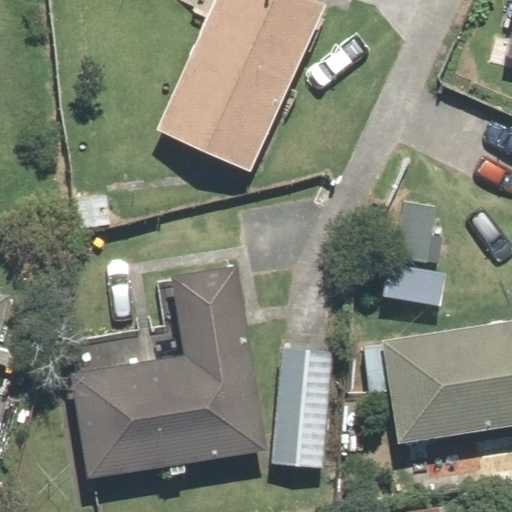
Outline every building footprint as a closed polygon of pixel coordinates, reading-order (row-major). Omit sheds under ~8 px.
[(213,0),(159,124),(255,166),(328,0),(213,0)] [(93,473),(271,446),(242,257),(174,268),(186,348),(76,365),(93,473)] [(0,358),(16,290),(0,286),(0,358)] [(511,313),(386,332),(402,437),(511,420),(511,313)] [(337,349),(283,346),(276,459),(330,462),(337,349)]
